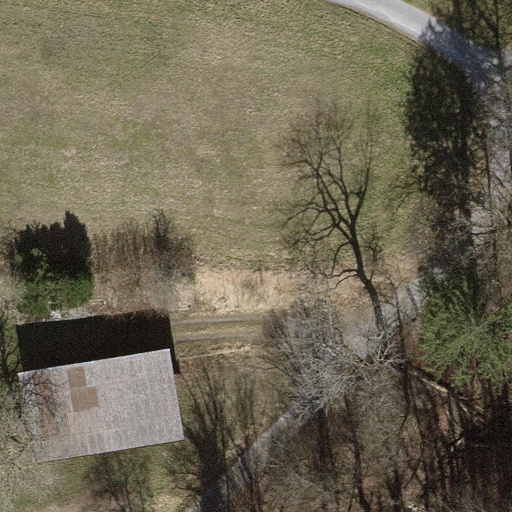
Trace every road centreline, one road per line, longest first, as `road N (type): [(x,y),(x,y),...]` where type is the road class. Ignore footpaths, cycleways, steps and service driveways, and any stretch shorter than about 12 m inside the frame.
road 1 (track): [(371,0),(438,31),(469,54),(488,82),(501,122),(489,203),(453,254),(195,511)]
road 2 (track): [(388,321),(178,349)]
